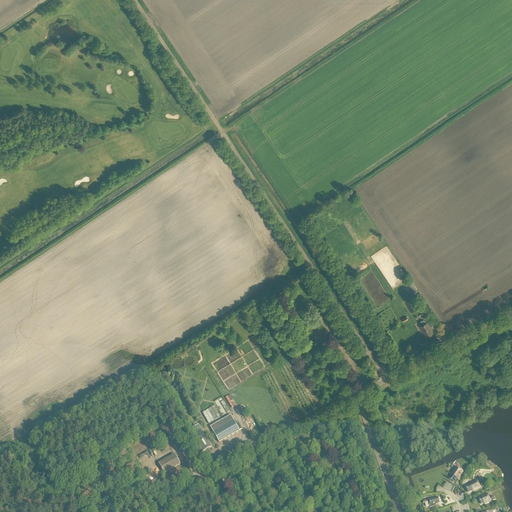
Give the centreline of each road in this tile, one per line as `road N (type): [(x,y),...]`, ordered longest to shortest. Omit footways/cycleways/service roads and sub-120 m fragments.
road 1 (unclassified): [(386,380),(134,0)]
road 2 (unclassified): [(163,511),(357,396)]
road 3 (unclassified): [(386,380),(511,310)]
road 4 (unclassified): [(398,511),(357,396)]
